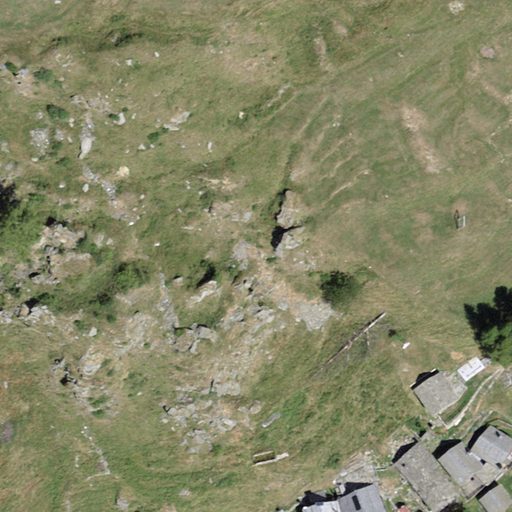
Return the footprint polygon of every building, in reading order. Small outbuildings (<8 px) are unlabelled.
[(458,401),(440,374),(414,391),(432,417),(458,401)] [(511,454),(511,442),(488,427),(472,451),(501,471),(511,454)] [(482,469),(462,443),(440,461),(460,486),(482,469)] [(436,467),(419,445),(394,465),(412,487),(436,467)] [(437,511),(459,495),(436,467),(412,487),(432,511),(437,511)] [(383,511),(374,486),(336,500),(341,511),(383,511)] [(499,511),(511,503),(511,502),(500,486),(480,501),(487,511),(499,511)] [(338,511),(336,503),(303,511),(338,511)]
